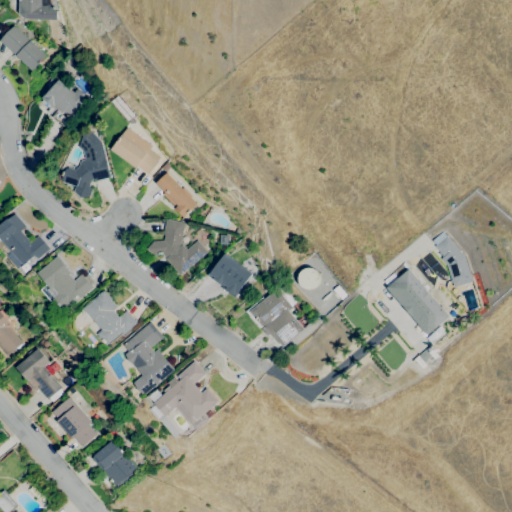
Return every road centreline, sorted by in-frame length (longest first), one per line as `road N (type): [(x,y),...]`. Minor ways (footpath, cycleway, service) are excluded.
road 1 (residential): [(0,85),(13,169),(27,188),(254,366)]
road 2 (residential): [(0,394),(92,511)]
